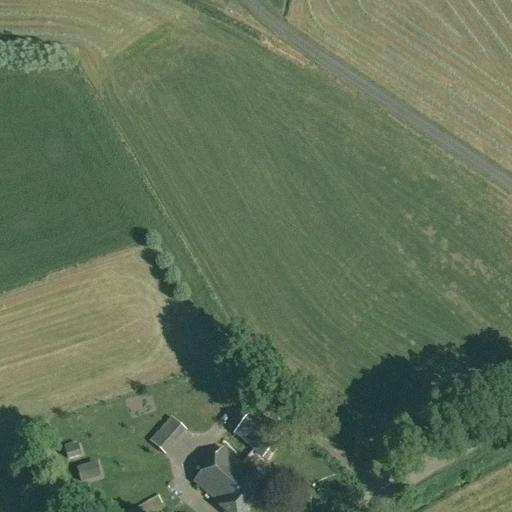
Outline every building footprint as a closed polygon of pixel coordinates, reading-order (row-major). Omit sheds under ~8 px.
[(254,411),(235,434),(262,457),(281,435),(254,411)] [(175,456),(195,437),(179,419),(159,439),(175,456)] [(75,445),(78,454),(90,452),(87,442),(75,445)] [(219,508),(224,511),(247,511),(269,487),(224,451),(222,449),(193,483),(220,506),(219,508)] [(77,467),(81,482),(101,476),(97,462),(77,467)] [(127,511),(167,511),(158,495),(127,511)]
